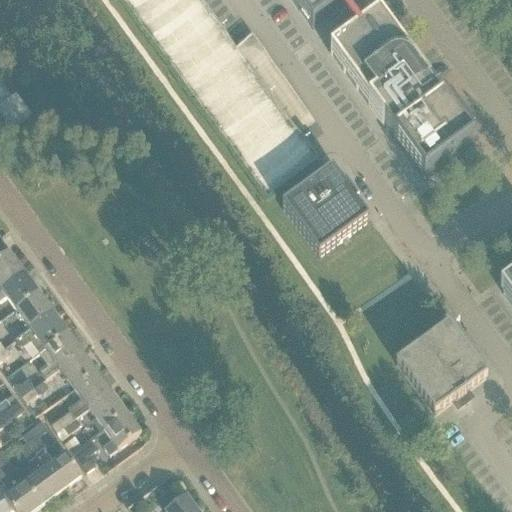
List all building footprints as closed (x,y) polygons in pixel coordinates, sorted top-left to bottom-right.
[(117,0),(266,204),(317,166),(296,136),(315,122),(253,37),(236,49),(200,0),(117,0)] [(289,0),(312,31),(354,0),(289,0)] [(330,56),(385,131),(424,184),(470,150),(378,24),(376,22),(330,56)] [(0,109),(12,126),(26,116),(14,99),(0,109)] [(332,174),(282,211),(319,261),(369,224),(357,208),(358,207),(345,189),(344,190),(332,174)] [(0,293),(24,276),(9,256),(0,262),(0,293)] [(38,296),(24,276),(0,293),(0,305),(5,302),(14,314),(38,296)] [(511,283),(501,292),(511,307),(511,283)] [(53,316),(38,296),(14,314),(29,334),(53,316)] [(53,316),(29,334),(16,344),(23,353),(31,347),(39,357),(68,336),(53,316)] [(487,382),(448,329),(396,368),(434,420),(455,405),(455,406),(456,405),(459,409),(469,402),(466,398),(467,397),(466,397),(487,382)] [(45,383),(59,374),(82,356),(68,336),(39,357),(47,368),(39,375),(45,383)] [(5,352),(0,354),(0,366),(10,360),(5,352)] [(97,376),(82,356),(59,374),(73,393),(97,376)] [(57,437),(77,423),(76,422),(88,413),(111,396),(97,376),(73,393),(81,404),(69,413),(70,415),(51,429),(57,437)] [(29,383),(15,393),(21,401),(34,391),(29,383)] [(34,391),(21,401),(27,409),(40,399),(34,391)] [(126,417),(111,396),(88,413),(103,433),(126,417)] [(0,418),(12,410),(6,403),(0,407),(0,418)] [(0,450),(1,450),(0,448),(0,433),(25,415),(18,405),(12,410),(0,418),(0,450)] [(141,437),(126,417),(103,433),(111,444),(103,450),(110,459),(118,454),(141,437)] [(82,430),(77,423),(57,437),(62,444),(69,440),(82,430)] [(74,441),(65,447),(72,457),(80,450),(74,441)] [(61,495),(82,480),(65,457),(53,466),(44,453),(42,454),(33,442),(26,447),(35,460),(36,459),(45,472),(61,495)] [(90,457),(98,451),(91,442),(80,450),(72,457),(86,476),(97,468),(90,457)] [(26,447),(19,452),(28,465),(35,460),(26,447)] [(0,482),(10,497),(4,502),(11,511),(38,511),(41,510),(25,487),(24,487),(1,456),(0,456),(0,482)] [(25,487),(41,510),(61,495),(45,472),(25,487)] [(195,511),(187,501),(171,511),(195,511)]
